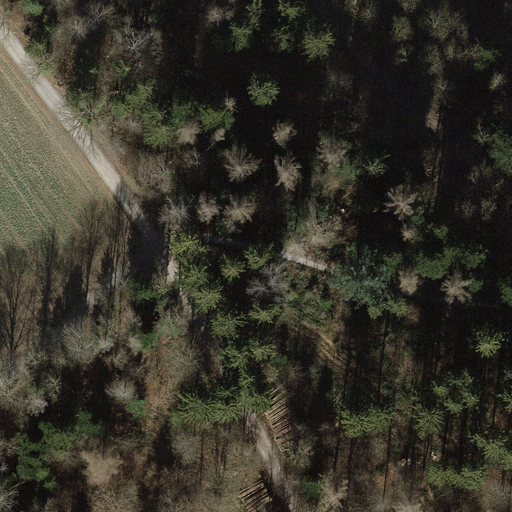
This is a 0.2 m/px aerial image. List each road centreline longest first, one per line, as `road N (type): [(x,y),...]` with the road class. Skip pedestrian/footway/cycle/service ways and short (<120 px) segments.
road 1 (track): [(290,511),(155,244)]
road 2 (track): [(511,195),(354,62),(300,0)]
road 3 (track): [(155,244),(0,22)]
road 4 (track): [(0,385),(155,244)]
